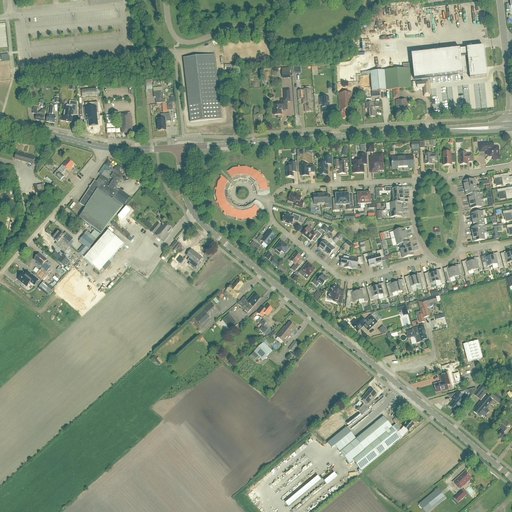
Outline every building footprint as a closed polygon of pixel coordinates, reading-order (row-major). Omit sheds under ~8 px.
[(413,18),(412,2),(392,4),(392,16),(389,16),(390,19),(413,18)] [(13,45),(21,44),(21,34),(18,34),(18,38),(12,39),(13,45)] [(467,49),(460,50),(461,58),(467,57),(468,65),(469,75),(470,79),(474,79),(474,78),(475,78),(475,79),(480,78),(482,77),(482,78),(487,77),(486,73),(485,56),(484,56),(484,47),(467,49)] [(455,50),(411,55),(414,80),(458,75),(463,75),(461,58),(460,50),(455,50)] [(189,107),(221,103),(215,55),(183,59),(189,107)] [(403,65),(403,70),(370,72),(372,92),(380,91),(411,89),(409,64),(403,65)] [(428,82),(417,83),(417,88),(423,88),(424,97),(430,96),(428,82)] [(83,97),(99,96),(98,89),(83,90),(83,97)] [(274,116),(282,116),(281,111),(288,111),(287,103),(290,103),(290,91),(284,91),(285,101),(281,101),(281,104),(278,104),(278,107),(273,107),(274,116)] [(313,104),(312,91),(298,92),(298,99),(302,98),(303,104),(305,104),(306,113),(313,112),(312,104),(313,104)] [(157,104),(165,104),(165,100),(163,100),(163,92),(154,93),(154,98),(156,98),(156,101),(157,101),(157,104)] [(348,119),(348,110),(353,110),(352,93),(338,94),(339,110),(340,110),(341,119),(348,119)] [(330,113),(329,98),(320,98),(320,106),(322,106),(323,109),(322,109),(322,113),(330,113)] [(372,103),(371,99),(366,100),(367,104),(366,104),(366,109),(368,109),(369,118),(376,117),(375,107),(379,107),(379,103),(372,103)] [(398,111),(398,115),(406,115),(406,110),(408,110),(407,100),(396,101),(396,111),(398,111)] [(68,122),(71,123),(72,118),(71,118),(72,116),(73,116),(73,111),(75,111),(78,111),(78,103),(71,102),(70,106),(64,105),(63,111),(65,111),(64,117),(62,117),(62,121),(63,121),(66,122),(66,123),(68,123),(68,122)] [(221,103),(189,107),(191,123),(222,119),(221,103)] [(55,124),(56,118),(52,117),(53,116),(52,116),(53,108),(49,107),(47,123),(55,124)] [(86,108),(85,108),(85,115),(86,121),(88,121),(89,127),(98,126),(98,121),(99,120),(99,114),(97,114),(96,107),(86,108)] [(41,114),(37,114),(38,109),(34,108),(33,114),(37,115),(36,121),(43,122),(45,115),(45,110),(42,110),(41,114)] [(260,116),(259,110),(255,110),(256,116),(254,116),(255,126),(257,125),(257,126),(262,125),(261,125),(263,125),(262,115),(260,116)] [(158,132),(166,131),(165,122),(170,122),(170,114),(161,115),(161,119),(157,120),(158,132)] [(133,132),(132,115),(120,116),(120,128),(122,128),(122,134),(131,134),(131,132),(133,132)] [(496,160),(499,160),(498,150),(496,148),(493,148),(493,145),(492,144),(479,144),(480,152),(486,152),(486,154),(488,154),(489,154),(489,155),(489,156),(489,157),(490,157),(491,158),(492,158),(493,160),(496,160)] [(33,165),(35,158),(17,153),(15,160),(33,165)] [(451,157),(451,153),(443,153),(443,158),(442,159),(443,162),(443,166),(451,166),(451,164),(455,163),(455,156),(451,157)] [(432,155),(431,154),(424,155),(425,165),(432,165),(432,162),(437,162),(437,155),(432,155)] [(467,155),(467,154),(459,154),(460,165),(467,165),(467,162),(472,162),(472,155),(467,155)] [(363,166),(364,165),(367,165),(366,155),(358,155),(359,161),(353,162),(353,174),(364,173),(364,168),(363,168),(363,166)] [(382,159),(382,158),(382,155),(375,156),(375,158),(370,158),(371,163),(370,163),(370,166),(371,166),(371,174),(377,173),(377,171),(379,171),(383,170),(382,163),(383,162),(382,159)] [(413,156),(397,157),(392,157),(392,169),(413,168),(413,156)] [(324,163),(319,164),(319,170),(318,170),(318,173),(319,173),(319,176),(324,176),(326,176),(327,176),(328,175),(328,171),(328,168),(327,168),(327,165),(331,165),(331,157),(323,158),(324,163)] [(69,172),(75,165),(69,159),(58,172),(60,173),(56,177),(61,181),(64,177),(62,175),(66,170),(69,172)] [(339,161),(334,161),(335,172),(338,171),(338,175),(346,174),(346,169),(348,168),(348,159),(341,160),(341,163),(339,164),(339,161)] [(293,177),(293,173),(296,173),(296,163),(290,164),(290,168),(285,168),(286,172),(287,178),(293,177)] [(101,177),(97,182),(101,185),(98,190),(113,200),(113,199),(123,206),(128,201),(117,193),(114,191),(123,177),(122,177),(123,175),(116,170),(115,172),(105,165),(99,173),(101,175),(100,176),(101,177)] [(308,166),(308,165),(300,166),(301,177),(309,176),(309,173),(314,173),(314,166),(308,166)] [(241,179),(240,168),(240,166),(238,166),(238,168),(234,170),(233,169),(228,173),(227,171),(226,171),(234,182),(241,179)] [(248,180),(252,171),(253,168),(252,168),(251,169),(246,169),(246,168),(240,168),(241,179),(248,180)] [(254,185),(262,178),(264,177),(263,176),(261,177),(258,174),(258,173),(252,171),(248,180),(254,185)] [(511,183),(511,177),(508,178),(507,174),(493,177),(494,181),(496,180),(497,186),(500,186),(511,183)] [(217,189),(228,191),(231,184),(221,176),(220,177),(221,178),(219,183),(219,182),(217,189)] [(262,178),(254,185),(256,191),(256,192),(269,190),(269,188),(267,188),(265,184),(266,183),(262,178)] [(464,189),(476,187),(474,180),(464,182),(464,185),(464,189)] [(82,214),(80,218),(102,234),(104,230),(108,225),(123,206),(113,199),(113,200),(98,190),(101,185),(97,182),(95,181),(80,204),(86,208),(82,214)] [(45,184),(36,185),(37,196),(46,195),(45,184)] [(477,194),(476,187),(464,189),(465,193),(465,192),(466,196),(468,195),(477,194)] [(228,191),(217,189),(215,188),(215,190),(217,190),(217,195),(216,195),(218,201),(228,198),(228,191)] [(385,192),(392,192),(392,196),(403,196),(403,192),(402,189),(392,189),(392,188),(385,188),(385,192)] [(511,191),(511,192),(511,188),(497,190),(498,194),(499,194),(500,200),(504,199),(511,198),(511,191)] [(361,210),(361,205),(364,205),(364,192),(360,193),(360,194),(357,194),(358,201),(354,201),(355,210),(361,210)] [(367,193),(367,192),(364,192),(364,205),(368,205),(368,209),(374,209),(374,200),(371,200),(370,193),(367,193)] [(346,194),(346,193),(342,194),(343,206),(347,205),(347,210),(353,210),(352,200),(349,201),(349,194),(346,194)] [(469,202),(480,200),(479,193),(477,194),(468,195),(469,198),(469,202)] [(295,195),(291,194),(290,196),(289,199),(289,200),(289,202),(295,204),(295,206),(302,209),(304,203),(300,201),(302,197),(298,196),(299,196),(295,195)] [(328,201),(328,194),(320,195),(321,205),(325,205),(325,209),(332,208),(331,201),(328,201)] [(339,211),(339,206),(343,206),(342,194),(339,194),(339,195),(336,195),(336,201),(333,202),(333,211),(339,211)] [(317,209),(317,205),(321,205),(320,195),(313,195),(314,202),(310,202),(311,210),(317,209)] [(225,212),(232,204),(228,198),(218,201),(216,202),(216,204),(218,203),(221,207),(220,207),(225,212)] [(480,200),(469,202),(470,206),(471,209),(482,207),(480,200)] [(232,204),(225,212),(223,214),(225,215),(226,216),(227,214),(230,216),(236,218),(239,208),(232,204)] [(246,207),(249,218),(249,220),(251,220),(250,218),(254,215),(255,216),(260,211),(261,213),(262,213),(252,204),(246,207)] [(126,207),(118,217),(122,220),(130,211),(126,207)] [(242,219),(249,218),(246,207),(239,208),(236,218),(235,220),(237,221),(238,219),(242,219)] [(511,210),(503,212),(503,216),(505,216),(506,222),(510,221),(511,220),(511,210)] [(472,221),(484,219),(482,212),(471,214),(472,217),(472,221)] [(298,223),(300,217),(293,214),(292,217),(284,215),(282,222),(292,226),(294,221),(298,223)] [(482,226),(482,227),(485,226),(484,219),(472,221),(473,225),(474,228),(482,226)] [(173,229),(165,223),(162,227),(157,223),(150,232),(164,243),(170,235),(169,234),(173,229)] [(307,239),(312,232),(310,229),(311,228),(309,226),(309,225),(307,223),(303,228),(306,230),(302,235),(307,239)] [(484,233),(482,227),(482,226),(474,228),(471,228),(472,231),(472,235),(484,233)] [(395,239),(406,236),(405,232),(404,229),(393,232),(395,239)] [(58,231),(55,235),(68,245),(73,239),(66,233),(64,235),(62,233),(61,234),(58,231)] [(108,231),(84,259),(100,272),(103,268),(106,271),(112,264),(109,261),(124,244),(108,231)] [(268,247),(276,237),(269,231),(264,238),(261,235),(256,241),(259,243),(261,241),(268,247)] [(312,232),(307,239),(311,242),(315,237),(318,240),(322,235),(317,231),(315,233),(312,232)] [(484,233),(472,235),(473,239),(474,242),(485,240),(484,233)] [(55,235),(52,238),(55,241),(57,244),(56,245),(65,253),(70,247),(68,245),(55,235)] [(88,249),(94,243),(85,235),(79,242),(88,249)] [(323,253),(330,245),(327,242),(329,240),(324,236),(320,241),(323,243),(318,249),(323,253)] [(408,243),(407,240),(406,236),(395,239),(397,246),(399,245),(408,243)] [(281,241),(278,244),(273,250),(280,255),(282,252),(284,254),(289,248),(281,241)] [(174,252),(180,245),(176,242),(170,249),(174,252)] [(253,242),(250,246),(257,252),(260,248),(253,242)] [(401,252),(412,249),(411,245),(410,242),(408,243),(399,245),(401,252)] [(154,258),(158,253),(155,252),(155,251),(146,244),(139,254),(148,261),(151,256),(154,258)] [(330,245),(323,253),(329,257),(333,251),(335,254),(340,249),(335,245),(333,247),(330,245)] [(412,249),(401,252),(403,259),(414,256),(413,253),(412,249)] [(197,255),(191,250),(187,256),(190,259),(188,261),(192,265),(194,263),(198,266),(200,263),(199,263),(202,259),(197,255)] [(373,256),(376,266),(382,264),(380,257),(384,257),(382,250),(376,252),(377,255),(373,256)] [(57,251),(53,255),(59,260),(63,257),(57,251)] [(302,258),(296,253),(289,261),(295,265),(291,270),(295,273),(303,262),(301,260),(302,258)] [(348,269),(350,258),(343,257),(343,256),(340,253),(336,259),(338,261),(340,259),(342,260),(341,267),(344,267),(344,268),(348,269)] [(369,254),(363,256),(365,262),(368,261),(370,268),(376,266),(373,256),(372,253),(369,254)] [(493,256),(490,257),(492,266),(497,265),(498,268),(499,270),(502,269),(498,253),(493,255),(493,256)] [(511,263),(509,254),(506,255),(506,253),(500,254),(504,268),(508,267),(507,264),(511,263)] [(36,265),(47,273),(51,268),(45,263),(47,260),(39,254),(34,261),(37,263),(36,265)] [(69,261),(64,256),(58,262),(64,267),(69,261)] [(492,266),(490,257),(487,258),(486,256),(481,258),(484,271),(488,270),(487,267),(492,266)] [(350,258),(348,269),(353,270),(353,269),(356,270),(357,263),(359,263),(360,265),(363,264),(361,258),(358,258),(358,260),(350,258)] [(471,262),(473,271),(478,270),(479,272),(482,271),(479,258),(474,260),(474,261),(471,262)] [(473,271),(471,262),(467,263),(467,261),(462,263),(465,276),(469,275),(468,272),(473,271)] [(306,275),(309,277),(315,269),(308,263),(302,270),(301,270),(298,273),(303,278),(306,275)] [(452,269),(454,278),(459,276),(460,279),(464,278),(460,265),(455,266),(455,268),(452,269)] [(61,266),(58,270),(64,275),(67,272),(61,266)] [(454,278),(452,269),(449,270),(448,268),(443,269),(447,283),(450,282),(450,279),(454,278)] [(41,269),(37,274),(46,281),(50,276),(41,269)] [(433,274),(435,283),(440,281),(441,284),(445,283),(441,270),(436,271),(436,273),(433,274)] [(75,271),(58,290),(81,310),(98,291),(75,271)] [(23,274),(18,280),(27,287),(31,282),(35,286),(39,281),(29,273),(28,272),(26,276),(23,274)] [(414,277),(416,286),(421,285),(422,290),(426,289),(422,273),(416,275),(417,276),(414,277)] [(424,274),(428,288),(431,287),(432,288),(436,287),(435,283),(433,274),(430,275),(429,273),(424,274)] [(326,283),(328,280),(323,275),(319,280),(316,278),(312,283),(317,287),(319,285),(322,287),(325,282),(326,283)] [(416,286),(414,277),(410,278),(410,276),(405,278),(409,293),(412,292),(411,287),(416,286)] [(238,292),(243,285),(238,280),(232,287),(231,286),(226,291),(236,299),(240,293),(238,292)] [(395,284),(397,293),(402,291),(403,294),(407,293),(403,280),(398,281),(398,283),(395,284)] [(43,282),(40,290),(51,295),(55,287),(43,282)] [(375,287),(378,296),(383,295),(384,298),(387,297),(384,283),(378,285),(379,286),(375,287)] [(397,293),(395,284),(392,285),(391,283),(386,285),(389,298),(393,297),(392,294),(397,293)] [(331,289),(330,289),(327,292),(330,294),(327,297),(328,297),(327,300),(332,300),(334,302),(338,303),(338,304),(341,304),(343,291),(340,291),(341,290),(335,285),(331,289)] [(378,296),(375,287),(372,288),(372,287),(366,288),(370,301),(374,300),(373,297),(378,296)] [(359,290),(360,292),(356,292),(359,301),(364,300),(365,303),(368,302),(365,288),(359,290)] [(29,299),(32,295),(27,291),(24,295),(29,299)] [(319,291),(314,297),(317,300),(322,294),(319,291)] [(359,301),(356,292),(353,293),(353,292),(348,291),(345,308),(350,309),(350,303),(359,301)] [(248,313),(251,309),(260,299),(255,294),(248,302),(243,299),(238,305),(248,313)] [(437,302),(436,299),(436,298),(419,302),(422,315),(418,316),(420,323),(425,322),(423,318),(429,317),(427,308),(430,307),(429,304),(437,302)] [(218,312),(211,304),(203,311),(210,319),(218,312)] [(273,310),(268,306),(265,310),(262,308),(257,314),(262,318),(265,315),(267,317),(273,310)] [(230,314),(222,321),(231,332),(239,325),(230,314)] [(355,320),(351,324),(353,326),(352,326),(358,332),(364,327),(365,328),(368,332),(372,328),(377,323),(371,316),(365,322),(361,317),(357,322),(355,320)] [(285,327),(283,329),(286,332),(285,332),(287,333),(286,334),(289,337),(292,334),(291,333),(294,331),(293,330),(295,328),(289,323),(286,328),(285,327)] [(383,326),(380,329),(384,334),(389,333),(383,326)] [(417,343),(421,342),(421,341),(427,339),(424,327),(416,329),(416,328),(412,329),(413,330),(407,332),(409,339),(410,339),(412,345),(417,343)] [(283,329),(276,337),(284,343),(289,337),(286,334),(287,333),(285,332),(286,332),(283,329)] [(288,350),(293,353),(299,345),(294,341),(288,350)] [(482,359),(478,342),(464,345),(468,362),(482,359)] [(262,360),(271,351),(264,343),(250,357),(253,360),(258,356),(262,360)] [(444,391),(448,390),(447,386),(450,385),(447,375),(440,377),(441,383),(434,385),(436,393),(442,391),(444,391)] [(489,399),(485,395),(482,393),(486,387),(483,385),(474,395),(481,401),(473,412),(480,417),(482,414),(485,417),(489,412),(486,410),(489,406),(488,404),(492,399),(498,404),(502,399),(494,393),(489,399)] [(369,405),(372,401),(371,401),(377,394),(370,389),(362,399),(369,405)] [(448,396),(454,401),(449,406),(456,412),(463,402),(459,399),(462,396),(458,393),(448,396)] [(360,413),(363,415),(369,410),(362,404),(358,409),(357,408),(355,410),(360,413)] [(346,422),(349,426),(355,421),(361,416),(360,416),(359,414),(357,416),(353,419),(352,419),(351,418),(346,422)] [(392,428),(385,420),(384,421),(382,419),(375,424),(379,428),(360,444),(365,451),(354,461),(362,471),(400,439),(400,440),(402,438),(398,433),(393,427),(392,428)] [(401,431),(398,433),(402,438),(406,434),(408,431),(409,432),(414,425),(409,421),(404,427),(404,428),(401,431)] [(496,435),(493,438),(497,441),(499,439),(500,439),(504,434),(503,433),(507,429),(502,424),(499,428),(500,429),(495,434),(496,435)] [(330,441),(327,443),(332,449),(335,447),(349,464),(354,461),(365,451),(360,444),(346,428),(330,441)] [(460,490),(471,479),(465,472),(453,483),(460,490)] [(337,473),(327,481),(330,485),(340,477),(337,473)] [(291,506),(324,481),(321,476),(301,491),(299,489),(296,491),(298,494),(288,502),(291,506)] [(424,511),(429,511),(447,498),(439,489),(419,505),(424,511)] [(465,496),(461,491),(454,498),(458,503),(465,496)]
